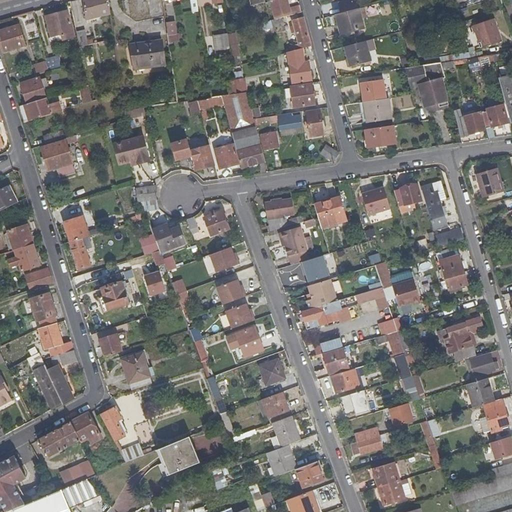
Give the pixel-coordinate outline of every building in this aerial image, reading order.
[(82,0),(86,20),(110,14),(107,0),(82,0)] [(120,10),(118,10),(117,6),(116,0),(107,0),(110,14),(111,19),(121,17),(120,10)] [(190,0),(192,12),(199,11),(197,0),(190,0)] [(265,0),(266,2),(271,1),(276,19),(282,17),(302,12),(300,6),(289,8),(287,0),(265,0)] [(62,11),(66,10),(71,9),(69,2),(61,4),(62,11)] [(342,35),(365,29),(359,9),(336,15),(342,35)] [(73,37),(67,15),(61,16),(60,12),(46,16),(51,36),(61,34),(63,40),(73,37)] [(271,20),(262,22),(264,29),(284,24),(282,17),(276,19),(271,20)] [(291,52),(302,49),(312,47),(307,29),(304,18),(293,21),(299,45),(290,47),(291,52)] [(494,20),(473,27),(481,49),(502,42),(494,20)] [(178,41),(175,21),(166,22),(169,42),(178,41)] [(25,46),(18,25),(0,31),(0,45),(2,53),(25,46)] [(87,45),(86,39),(84,30),(76,32),(79,48),(87,45)] [(215,36),(217,51),(230,49),(228,34),(215,36)] [(162,40),(131,44),(134,66),(165,62),(162,40)] [(351,67),(371,62),(366,42),(345,47),(351,67)] [(291,52),(288,53),(293,83),(312,81),(309,61),(304,62),(302,49),(291,52)] [(471,58),(469,53),(440,58),(441,63),(453,61),(456,61),(462,60),(463,60),(467,59),(467,58),(471,58)] [(241,64),(240,54),(232,56),(233,67),(241,64)] [(493,55),(479,57),(479,60),(482,69),(495,65),(493,55)] [(62,69),(59,57),(46,61),(50,73),(58,70),(62,69)] [(468,63),(471,74),(479,72),(477,61),(479,60),(479,57),(471,58),(467,58),(467,59),(468,63)] [(37,75),(45,73),(43,63),(34,65),(37,75)] [(427,65),(411,68),(406,68),(410,83),(411,87),(420,85),(426,106),(438,103),(440,107),(448,105),(442,79),(445,79),(443,69),(441,63),(427,65)] [(14,79),(12,73),(9,74),(12,84),(17,82),(15,78),(14,79)] [(510,123),(511,122),(511,76),(499,79),(510,123)] [(238,93),(247,92),(245,79),(235,80),(238,93)] [(26,105),(46,100),(40,80),(21,85),(26,105)] [(235,80),(227,81),(230,94),(238,93),(235,80)] [(230,94),(227,81),(210,83),(212,97),(223,95),(230,94)] [(365,103),(388,99),(384,81),(362,84),(365,103)] [(312,84),(292,87),(294,107),(315,104),(312,84)] [(88,85),(80,88),(84,104),(91,102),(88,85)] [(198,100),(200,108),(210,105),(209,97),(198,99),(198,100)] [(388,99),(365,103),(369,123),(393,119),(390,99),(388,99)] [(24,123),(61,111),(58,103),(48,106),(46,100),(26,105),(19,107),(22,117),(24,123)] [(200,108),(198,100),(190,102),(193,111),(201,109),(200,108)] [(487,109),(486,104),(479,105),(481,112),(485,130),(488,140),(495,138),(492,128),(508,123),(503,105),(487,109)] [(124,110),(125,119),(144,116),(143,107),(124,110)] [(324,135),(320,110),(307,112),(311,137),(324,135)] [(454,113),(460,137),(485,130),(481,112),(461,118),(459,112),(454,113)] [(276,115),(277,121),(279,130),(302,126),(300,115),(293,116),(292,113),(276,115)] [(256,125),(261,125),(261,123),(260,121),(266,120),(267,120),(268,120),(269,122),(277,121),(276,115),(264,117),(254,118),(256,125)] [(419,121),(422,133),(432,132),(429,120),(419,121)] [(393,125),(365,130),(368,148),(396,143),(393,125)] [(278,132),(261,135),(264,150),(281,147),(278,132)] [(67,143),(77,140),(75,135),(65,139),(66,141),(42,149),(49,170),(57,168),(60,178),(76,173),(70,153),(72,152),(71,147),(68,148),(67,143)] [(132,161),(137,160),(138,164),(149,161),(143,137),(114,145),(119,165),(132,161)] [(191,159),(194,170),(214,165),(209,146),(190,150),(187,138),(172,142),(175,157),(186,155),(188,160),(191,159)] [(219,169),(222,168),(238,164),(234,144),(214,149),(219,169)] [(256,167),(257,164),(265,162),(261,145),(237,152),(241,168),(250,166),(252,168),(256,167)] [(339,155),(326,146),(321,153),(335,162),(339,155)] [(217,180),(224,179),(222,168),(219,169),(215,170),(217,180)] [(498,169),(478,175),(486,198),(505,192),(498,169)] [(445,199),(440,182),(420,186),(433,230),(447,226),(440,200),(445,199)] [(0,210),(18,201),(9,184),(0,189),(0,210)] [(394,191),(401,214),(413,211),(412,209),(415,208),(414,204),(421,202),(417,185),(394,191)] [(137,197),(137,202),(157,200),(156,192),(156,186),(135,188),(137,197)] [(376,191),(362,196),(368,216),(390,209),(383,188),(376,191)] [(318,219),(322,230),(346,222),(339,198),(314,205),(318,219)] [(278,231),(287,228),(286,222),(285,217),(294,215),(291,199),(265,204),(269,228),(266,228),(267,234),(278,231)] [(142,211),(147,218),(160,209),(157,200),(137,202),(142,211)] [(76,205),(75,204),(61,208),(65,218),(78,214),(78,212),(87,209),(85,202),(76,205)] [(142,211),(136,213),(139,220),(147,218),(142,211)] [(228,230),(221,212),(203,219),(210,236),(228,230)] [(414,214),(406,216),(408,224),(416,222),(414,214)] [(71,242),(89,237),(83,217),(65,223),(71,242)] [(186,220),(190,230),(198,228),(194,217),(191,218),(186,220)] [(151,230),(147,218),(139,220),(144,235),(152,232),(151,230)] [(300,219),(286,222),(287,228),(299,224),(301,224),(300,219)] [(278,231),(279,235),(301,229),(299,224),(287,228),(278,231)] [(153,234),(159,251),(182,244),(176,226),(167,230),(165,225),(151,230),(152,232),(153,234)] [(14,251),(33,245),(27,226),(8,232),(14,251)] [(279,235),(281,241),(284,240),(286,247),(289,257),(307,252),(301,229),(279,235)] [(463,240),(460,229),(435,237),(438,248),(463,240)] [(144,256),(151,254),(159,251),(153,234),(139,239),(144,256)] [(71,242),(79,269),(91,266),(86,250),(93,248),(89,237),(71,242)] [(420,252),(427,250),(425,241),(418,243),(420,252)] [(21,271),(40,265),(33,245),(14,251),(16,258),(9,260),(11,267),(19,264),(21,271)] [(234,257),(231,248),(210,255),(216,273),(239,264),(236,257),(234,257)] [(443,260),(455,257),(453,250),(440,253),(443,260)] [(151,254),(156,267),(164,265),(159,251),(151,254)] [(307,252),(289,257),(291,266),(300,263),(310,260),(307,252)] [(369,255),(371,263),(382,260),(380,252),(369,255)] [(310,260),(300,263),(302,271),(304,271),(306,276),(308,283),(328,277),(322,256),(310,260)] [(467,285),(458,256),(455,257),(443,260),(439,261),(448,290),(467,285)] [(382,288),(382,289),(390,287),(389,282),(383,265),(375,267),(382,288)] [(54,284),(49,269),(25,277),(30,292),(54,284)] [(151,297),(166,291),(159,272),(144,278),(151,297)] [(391,288),(392,288),(413,281),(411,274),(389,282),(390,287),(391,288)] [(183,278),(173,282),(178,294),(188,290),(183,278)] [(223,305),(246,297),(243,289),(241,290),(238,280),(217,288),(223,305)] [(331,280),(308,287),(311,295),(312,301),(307,302),(309,310),(317,308),(337,302),(331,280)] [(413,281),(392,288),(398,309),(412,304),(413,307),(421,305),(413,281)] [(128,304),(121,283),(102,289),(105,298),(100,299),(104,312),(128,304)] [(56,315),(49,294),(39,297),(28,301),(35,322),(38,321),(40,329),(57,324),(54,316),(56,315)] [(12,297),(3,300),(5,307),(18,303),(16,296),(12,297)] [(309,310),(301,313),(304,323),(317,320),(320,328),(339,322),(340,325),(351,321),(347,309),(342,311),(339,301),(337,302),(317,308),(309,310)] [(232,329),(255,321),(252,313),(250,314),(246,305),(226,312),(232,329)] [(189,329),(181,310),(173,312),(177,321),(179,321),(183,331),(189,329)] [(479,318),(437,331),(441,344),(447,342),(451,353),(470,347),(465,333),(482,328),(479,318)] [(47,359),(59,356),(75,351),(72,342),(63,344),(57,324),(40,329),(38,330),(47,359)] [(255,327),(236,333),(240,345),(243,344),(246,355),(263,350),(255,327)] [(404,354),(405,358),(410,356),(401,330),(396,331),(404,354)] [(393,357),(396,357),(404,354),(396,331),(385,335),(393,357)] [(106,357),(123,352),(121,347),(117,335),(100,340),(106,357)] [(318,345),(313,347),(316,356),(323,354),(342,348),(339,339),(323,344),(322,338),(316,339),(318,345)] [(328,378),(329,377),(329,374),(348,369),(342,348),(323,354),(327,368),(314,372),(317,381),(328,378)] [(75,351),(59,356),(62,365),(78,361),(75,351)] [(122,360),(130,383),(151,376),(143,353),(122,360)] [(497,364),(494,364),(491,353),(468,360),(475,382),(492,377),(490,373),(499,371),(498,364),(497,364)] [(202,365),(198,354),(191,356),(196,367),(202,365)] [(405,358),(404,354),(396,357),(399,366),(407,363),(405,358)] [(39,355),(28,361),(52,411),(64,404),(48,372),(42,361),(39,355)] [(278,361),(259,368),(266,386),(285,379),(278,361)] [(59,367),(48,372),(64,404),(74,399),(59,367)] [(329,377),(328,378),(333,395),(359,387),(353,370),(329,377)] [(132,390),(153,383),(151,376),(130,383),(132,390)] [(414,377),(418,393),(423,391),(419,376),(414,377)] [(0,377),(0,406),(11,400),(5,388),(7,386),(2,377),(0,377)] [(484,405),(494,402),(491,393),(487,379),(467,386),(473,408),(484,405)] [(357,415),(369,411),(363,391),(339,399),(341,402),(339,405),(340,411),(343,411),(345,416),(356,413),(357,415)] [(149,418),(168,414),(163,393),(144,397),(149,418)] [(282,393),(261,400),(270,424),(271,424),(291,417),(282,393)] [(494,402),(484,405),(492,432),(499,430),(498,427),(509,424),(502,400),(494,402)] [(394,428),(413,423),(408,405),(388,411),(394,428)] [(100,415),(114,442),(124,437),(116,422),(121,419),(115,408),(100,415)] [(79,440),(80,442),(88,438),(91,443),(101,438),(89,413),(86,415),(72,422),(79,440)] [(223,422),(229,438),(233,437),(224,414),(221,415),(223,422)] [(291,417),(271,424),(280,448),(287,445),(300,441),(291,417)] [(437,433),(432,421),(427,422),(431,435),(437,433)] [(47,457),(79,440),(72,422),(53,432),(38,440),(47,457)] [(231,443),(256,435),(255,430),(233,437),(229,438),(231,443)] [(361,434),(342,440),(344,447),(350,446),(358,443),(363,442),(361,434)] [(390,436),(359,446),(358,443),(350,446),(354,456),(361,454),(361,453),(392,443),(390,436)] [(511,441),(510,437),(491,443),(496,460),(511,454),(511,441)] [(166,475),(195,464),(185,438),(156,450),(166,475)] [(275,476),(296,469),(287,445),(280,448),(267,453),(275,476)] [(442,469),(434,445),(429,447),(437,470),(442,469)] [(140,447),(131,450),(135,459),(152,452),(150,447),(142,451),(140,447)] [(126,463),(135,459),(131,450),(121,454),(126,463)] [(0,502),(4,511),(7,511),(13,510),(27,504),(17,484),(26,480),(15,458),(0,465),(0,502)] [(60,474),(66,488),(76,484),(86,479),(96,475),(89,461),(60,474)] [(302,487),(322,481),(315,462),(296,469),(302,487)] [(496,478),(511,472),(511,464),(493,470),(496,478)] [(377,488),(398,482),(393,465),(372,470),(377,488)] [(511,472),(496,478),(450,492),(455,507),(511,489),(511,472)] [(398,482),(377,488),(383,506),(403,500),(403,498),(411,496),(406,479),(398,482)] [(247,485),(257,511),(271,506),(262,480),(247,485)] [(316,489),(322,506),(339,501),(333,483),(316,489)] [(27,504),(13,510),(13,511),(67,511),(59,491),(57,492),(27,504)] [(290,511),(317,511),(310,492),(287,500),(290,511)]
